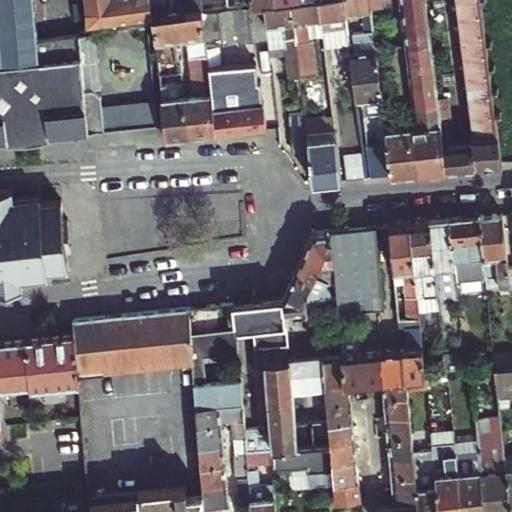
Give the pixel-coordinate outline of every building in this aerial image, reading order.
[(0,0),(0,43),(1,53),(0,53),(0,138),(5,138),(6,140),(15,140),(24,140),(35,139),(48,136),(48,134),(56,133),(105,128),(101,104),(100,94),(92,88),(83,89),(78,33),(37,39),(33,0),(0,0)] [(84,0),(86,11),(86,25),(113,21),(112,9),(110,0),(84,0)] [(110,0),(112,9),(113,21),(152,15),(150,5),(149,0),(110,0)] [(149,0),(150,5),(152,15),(166,13),(164,0),(149,0)] [(200,0),(174,0),(175,2),(176,12),(201,9),(200,0)] [(200,0),(201,9),(204,8),(226,6),(225,0),(200,0)] [(269,36),(266,0),(251,2),(238,4),(226,6),(204,8),(208,45),(270,37),(269,36)] [(270,46),(287,44),(288,52),(290,65),(291,79),(302,78),(294,0),(269,0),(266,0),(269,36),(270,37),(270,46)] [(308,19),(323,17),(320,0),(294,0),(302,78),(318,76),(314,38),(310,39),(308,19)] [(320,0),(323,17),(325,34),(325,37),(326,45),(341,44),(343,64),(354,63),(353,52),(349,12),(347,0),(320,0)] [(365,11),(367,30),(375,29),(375,27),(373,6),(372,0),(347,0),(349,12),(365,11)] [(456,0),(457,5),(458,15),(485,13),(483,0),(456,0)] [(427,1),(404,3),(405,14),(406,24),(429,22),(427,1)] [(187,56),(208,54),(208,45),(204,8),(201,9),(176,12),(179,37),(185,36),(191,36),(192,44),(186,45),(187,56)] [(166,13),(152,15),(158,72),(180,69),(179,59),(176,59),(174,38),(179,37),(176,12),(166,13)] [(459,25),(460,36),(487,33),(485,13),(458,15),(459,25)] [(325,34),(323,17),(308,19),(310,39),(314,38),(325,37),(325,34)] [(429,22),(406,24),(407,35),(408,45),(431,43),(429,22)] [(358,51),(353,52),(354,63),(355,77),(380,74),(375,29),(367,30),(356,31),(358,51)] [(461,46),(462,55),(488,53),(487,33),(460,36),(461,46)] [(409,55),(410,65),(433,63),(431,43),(408,45),(409,55)] [(288,52),(287,44),(270,46),(271,54),(288,52)] [(488,53),(462,55),(463,65),(464,75),(490,73),(488,53)] [(216,131),(210,69),(208,54),(187,56),(191,94),(183,95),(187,134),(192,134),(205,132),(216,131)] [(231,130),(266,127),(265,117),(263,100),(260,79),(257,79),(256,61),(210,66),(210,69),(216,131),(231,130)] [(411,75),(412,85),(435,83),(433,63),(410,65),(411,75)] [(187,134),(183,95),(180,69),(158,72),(165,137),(177,135),(187,134)] [(490,73),(464,75),(465,85),(466,95),(492,92),(490,73)] [(385,128),(380,74),(355,77),(358,100),(362,99),(370,176),(382,174),(389,174),(385,128)] [(318,78),(303,79),(304,90),(319,88),(318,78)] [(435,83),(412,85),(413,95),(414,106),(437,103),(435,83)] [(492,92),(466,95),(467,105),(468,115),(494,113),(492,92)] [(101,104),(105,128),(157,123),(154,98),(101,104)] [(416,125),(439,123),(438,117),(437,103),(414,106),(415,115),(416,121),(416,125)] [(305,114),(305,112),(290,114),(293,151),(300,150),(309,149),(305,114)] [(332,112),(322,113),(323,130),(334,129),(332,112)] [(305,114),(309,149),(312,181),(317,181),(329,180),(339,179),(334,129),(323,130),(322,113),(305,114)] [(496,133),(494,114),(494,113),(468,115),(469,125),(471,135),(496,133)] [(439,123),(441,142),(456,141),(453,116),(438,117),(439,123)] [(437,169),(444,168),(441,142),(439,123),(416,125),(407,136),(408,148),(419,147),(421,170),(437,169)] [(412,171),(421,170),(419,147),(408,148),(407,136),(416,125),(413,126),(385,128),(389,174),(407,172),(412,171)] [(471,135),(471,139),(474,165),(488,164),(499,163),(496,133),(471,135)] [(461,140),(464,166),(469,166),(474,165),(471,139),(466,140),(461,140)] [(455,167),(464,166),(461,140),(456,141),(441,142),(444,168),(455,167)] [(363,150),(343,152),(346,178),(356,177),(365,176),(363,150)] [(72,245),(70,222),(67,222),(67,219),(63,219),(61,199),(41,201),(41,196),(12,199),(11,189),(0,189),(0,291),(21,289),(20,278),(48,275),(47,270),(68,268),(66,249),(70,249),(69,245),(72,245)] [(501,297),(510,296),(507,266),(501,212),(489,213),(478,215),(486,290),(487,299),(501,297)] [(448,218),(456,293),(486,290),(478,215),(467,216),(448,218)] [(440,218),(429,220),(438,303),(439,311),(458,309),(456,293),(448,218),(440,218)] [(438,303),(429,220),(421,220),(408,222),(414,274),(417,305),(438,303)] [(397,307),(398,319),(413,319),(419,319),(417,305),(414,274),(408,222),(400,222),(389,224),(393,270),(403,269),(406,297),(411,296),(412,305),(397,307)] [(357,311),(377,310),(383,309),(374,225),(357,227),(329,230),(334,278),(336,293),(336,300),(338,313),(357,311)] [(334,278),(329,230),(309,232),(306,239),(301,251),(318,259),(312,275),(326,281),(327,282),(327,279),(334,278)] [(318,259),(301,251),(297,258),(292,270),(309,278),(303,293),(312,292),(307,302),(311,302),(329,300),(329,296),(325,296),(325,290),(322,289),(326,281),(312,275),(318,259)] [(309,278),(292,270),(287,280),(282,291),(286,296),(287,306),(306,305),(307,302),(312,292),(303,293),(309,278)] [(232,302),(236,349),(265,346),(285,344),(282,307),(281,296),(257,299),(232,302)] [(502,305),(511,304),(510,296),(501,297),(502,305)] [(338,313),(336,300),(329,300),(311,302),(312,314),(313,331),(323,330),(322,321),(326,320),(338,319),(338,313)] [(439,311),(438,303),(417,305),(419,319),(419,322),(440,320),(439,311)] [(76,364),(77,372),(192,359),(187,306),(112,314),(72,319),(73,333),(76,364)] [(338,313),(338,319),(340,337),(359,335),(357,311),(338,313)] [(340,337),(338,319),(326,320),(328,341),(340,339),(340,337)] [(423,373),(424,373),(419,328),(414,328),(403,329),(404,339),(405,347),(402,347),(404,375),(423,373)] [(76,364),(73,333),(43,336),(21,339),(26,390),(27,392),(79,386),(77,372),(76,364)] [(0,341),(0,392),(26,390),(21,339),(0,341)] [(323,355),(321,340),(311,341),(312,348),(304,349),(293,350),(294,370),(324,367),(323,355)] [(285,344),(265,346),(266,355),(286,353),(286,351),(285,344)] [(385,377),(403,375),(404,375),(402,347),(401,347),(392,348),(382,349),(385,377)] [(385,377),(382,349),(370,350),(361,351),(364,379),(380,377),(385,377)] [(294,370),(293,350),(289,350),(286,351),(286,353),(287,358),(288,371),(291,371),(294,370)] [(353,352),(342,353),(345,381),(348,381),(364,379),(361,351),(353,352)] [(511,352),(493,355),(494,366),(511,364),(511,352)] [(324,367),(326,383),(345,381),(342,353),(333,354),(323,355),(324,367)] [(266,383),(289,381),(288,371),(287,358),(263,361),(265,375),(266,383)] [(192,364),(196,407),(219,404),(229,403),(240,402),(239,387),(238,377),(206,381),(205,363),(192,364)] [(496,380),(498,396),(511,394),(511,364),(494,366),(496,380)] [(294,370),(296,391),(307,390),(312,389),(321,388),(321,383),(326,383),(324,367),(294,370)] [(296,391),(294,370),(291,371),(288,371),(289,381),(290,391),(293,391),(296,391)] [(423,373),(424,381),(447,379),(446,371),(424,373),(423,373)] [(404,387),(424,385),(424,381),(423,373),(404,375),(403,375),(404,387)] [(403,375),(385,377),(380,377),(381,389),(382,397),(405,394),(404,387),(403,375)] [(267,395),(268,405),(291,402),(290,391),(289,381),(266,383),(267,395)] [(321,388),(322,396),(325,422),(351,420),(350,408),(348,390),(348,381),(345,381),(326,383),(321,383),(321,388)] [(321,388),(312,389),(313,397),(322,396),(321,388)] [(405,394),(382,397),(383,412),(384,417),(407,415),(405,394)] [(293,423),(295,445),(327,442),(327,440),(325,422),(322,396),(313,397),(314,409),(319,418),(306,419),(293,421),(293,423)] [(249,511),(246,484),(246,474),(245,468),(245,463),(244,450),(240,402),(229,403),(238,511),(249,511)] [(269,415),(270,426),(293,423),(293,421),(291,402),(268,405),(269,415)] [(196,407),(198,426),(221,424),(220,412),(219,404),(196,407)] [(475,434),(482,511),(510,511),(504,454),(502,435),(500,412),(473,415),(475,434)] [(386,437),(409,435),(407,415),(384,417),(385,428),(386,437)] [(327,440),(353,438),(352,428),(351,420),(325,422),(327,440)] [(271,435),(272,447),(294,445),(295,445),(293,423),(270,426),(271,435)] [(221,424),(198,426),(199,445),(223,443),(222,431),(221,424)] [(431,447),(438,511),(460,511),(453,437),(452,426),(429,428),(431,447)] [(482,511),(475,434),(453,437),(460,511),(482,511)] [(387,451),(388,456),(411,454),(410,450),(409,435),(386,437),(387,451)] [(354,448),(353,438),(327,440),(327,442),(328,449),(329,461),(355,458),(354,448)] [(328,449),(327,442),(295,445),(294,445),(272,447),(269,448),(270,461),(270,467),(308,463),(310,483),(330,481),(331,481),(329,461),(328,449)] [(223,443),(199,445),(201,465),(225,462),(223,448),(223,443)] [(438,511),(431,447),(410,450),(411,454),(412,467),(413,474),(415,493),(416,511),(438,511)] [(244,450),(245,463),(270,461),(269,448),(244,450)] [(411,454),(388,456),(389,470),(390,476),(413,474),(412,467),(411,454)] [(356,468),(355,458),(329,461),(331,481),(357,478),(356,468)] [(201,465),(203,485),(226,482),(225,469),(225,462),(201,465)] [(413,474),(390,476),(391,484),(392,495),(415,493),(413,474)] [(330,481),(331,495),(359,492),(357,478),(331,481),(330,481)] [(204,491),(205,506),(224,504),(229,504),(227,491),(226,482),(203,485),(204,491)] [(274,511),(272,482),(246,484),(249,511),(274,511)] [(188,484),(90,495),(91,505),(91,508),(91,511),(205,511),(205,506),(204,491),(189,492),(188,484)] [(393,511),(393,502),(390,502),(388,491),(374,492),(376,511),(393,511)] [(416,511),(415,493),(392,495),(393,502),(393,511),(416,511)] [(345,511),(344,501),(333,502),(334,511),(345,511)]
